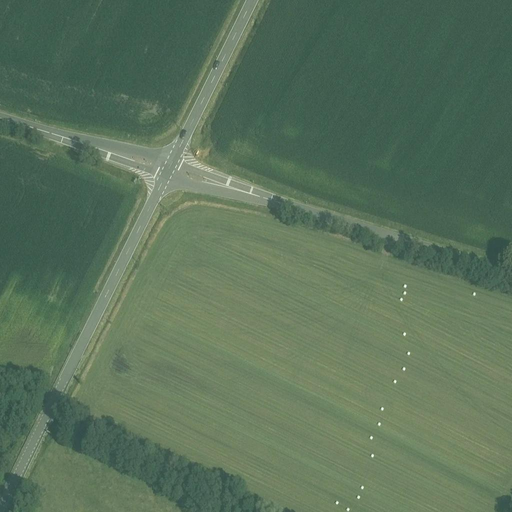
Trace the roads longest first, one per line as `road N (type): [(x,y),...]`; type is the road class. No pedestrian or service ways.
road 1 (secondary): [(0,510),(170,168)]
road 2 (tertiary): [(511,272),(170,168)]
road 3 (secondary): [(253,0),(170,168)]
road 4 (tertiary): [(170,168),(0,118)]
